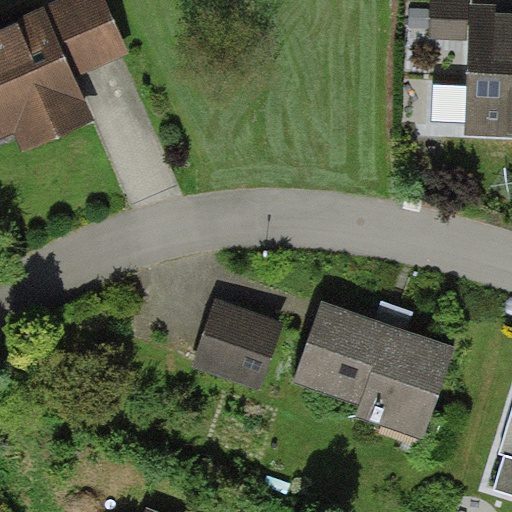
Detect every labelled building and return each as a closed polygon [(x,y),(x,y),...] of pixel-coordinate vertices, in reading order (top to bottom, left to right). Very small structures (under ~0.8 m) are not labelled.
[(113,50),(90,0),(75,0),(0,32),(0,139),(8,136),(17,157),(88,126),(64,71),(113,50)] [(511,23),(478,23),(478,133),(511,132),(511,23)] [(333,301),(306,375),(438,423),(465,349),(333,301)] [(280,327),(223,308),(204,365),(260,384),(280,327)] [(511,428),(498,468),(511,472),(511,428)]
